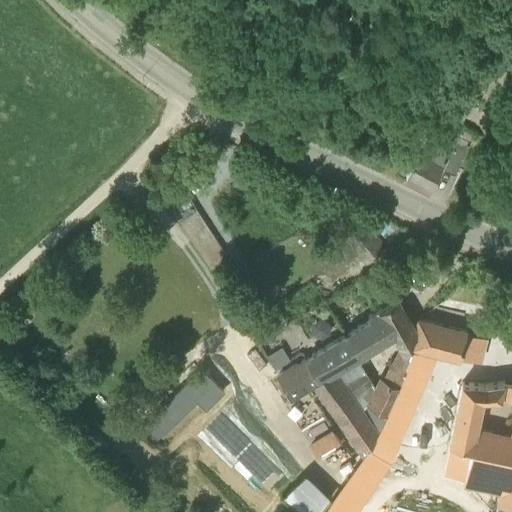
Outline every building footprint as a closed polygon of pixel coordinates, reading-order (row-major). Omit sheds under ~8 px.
[(462,58),(450,82),(466,91),(479,67),(462,58)] [(450,99),(452,94),(445,91),(442,95),(450,99)] [(430,189),(445,158),(443,157),(454,134),(431,123),(405,177),(430,189)] [(458,138),(446,163),(457,168),(470,144),(458,138)] [(189,177),(199,169),(193,162),(183,170),(189,177)] [(339,235),(356,253),(365,263),(387,244),(360,214),(338,234),(339,235)] [(368,317),(344,332),(360,357),(393,336),(399,346),(384,377),(379,374),(375,383),(362,407),(378,429),(388,410),(389,408),(415,354),(409,352),(411,346),(417,333),(415,330),(396,298),(367,314),(368,317)] [(417,333),(411,346),(461,358),(468,329),(418,317),(415,330),(417,333)] [(337,371),(360,357),(344,332),(305,356),(320,380),(337,371)] [(289,358),(281,344),(266,354),(274,367),(289,358)] [(305,356),(277,373),(292,397),(314,384),(320,380),(305,356)] [(224,390),(200,366),(142,425),(157,440),(197,399),(206,409),(224,390)] [(314,384),(361,454),(362,454),(376,433),(378,429),(362,407),(337,371),(320,380),(314,384)] [(461,382),(448,441),(471,447),(463,483),(501,492),(498,504),(511,506),(511,427),(511,433),(486,427),(478,425),(481,413),(484,398),(501,397),(503,387),(505,381),(485,384),(461,382)] [(310,443),(308,444),(317,457),(341,440),(332,427),(310,443)]
